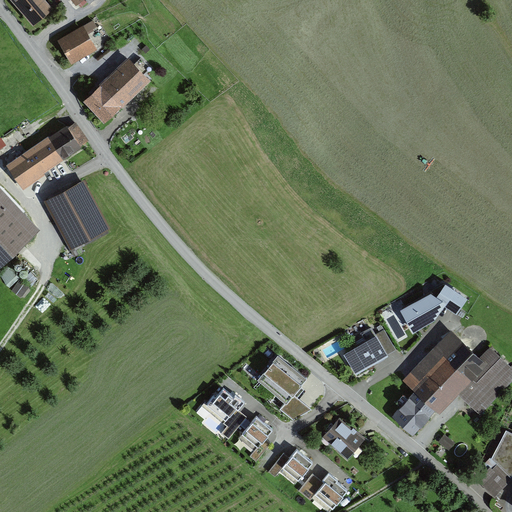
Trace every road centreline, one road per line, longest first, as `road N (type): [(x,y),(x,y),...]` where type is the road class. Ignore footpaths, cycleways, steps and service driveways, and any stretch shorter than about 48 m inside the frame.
road 1 (unclassified): [(0,8),(180,246),(239,306),(486,511)]
road 2 (track): [(110,158),(35,200),(48,265),(39,293),(0,347)]
